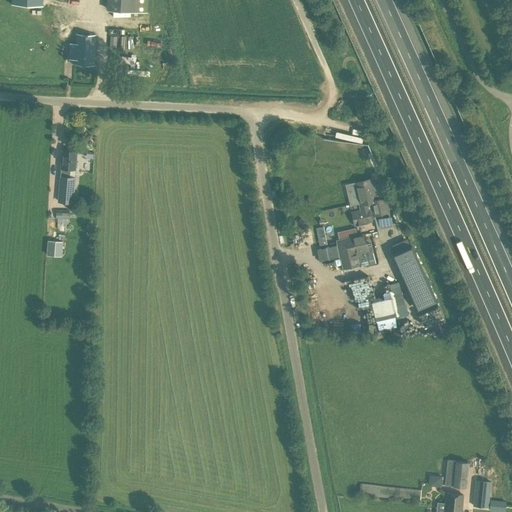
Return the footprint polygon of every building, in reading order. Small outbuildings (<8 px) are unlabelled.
[(147,12),(147,0),(106,0),(106,10),(147,12)] [(75,48),(70,48),(69,54),(75,55),(74,64),(95,65),(96,34),(76,33),(75,48)] [(59,176),(58,203),(74,203),(76,152),(60,151),(59,169),(61,169),(61,176),(59,176)] [(360,210),(351,212),(354,226),(371,222),(368,207),(370,207),(372,207),(374,215),(377,229),(392,226),(389,212),(386,199),(383,200),(380,185),(374,186),(372,179),(354,183),(359,206),(360,210)] [(56,210),(56,219),(69,219),(69,210),(56,210)] [(301,218),(294,226),(302,233),(308,224),(301,218)] [(363,235),(337,241),(343,268),(358,265),(358,266),(373,263),(370,247),(366,248),(363,235)] [(48,241),(47,253),(57,253),(58,241),(48,241)] [(435,304),(410,247),(396,253),(421,310),(435,304)] [(364,276),(373,315),(390,312),(388,304),(400,301),(395,279),(383,282),(381,272),(364,276)] [(447,461),(445,486),(465,488),(467,463),(447,461)] [(431,475),(429,486),(441,487),(442,476),(431,475)] [(475,480),(474,507),(488,508),(487,511),(504,511),(505,502),(489,501),(490,481),(475,480)] [(360,484),(359,495),(420,502),(421,491),(360,484)] [(446,494),(444,511),(461,511),(463,495),(446,494)]
